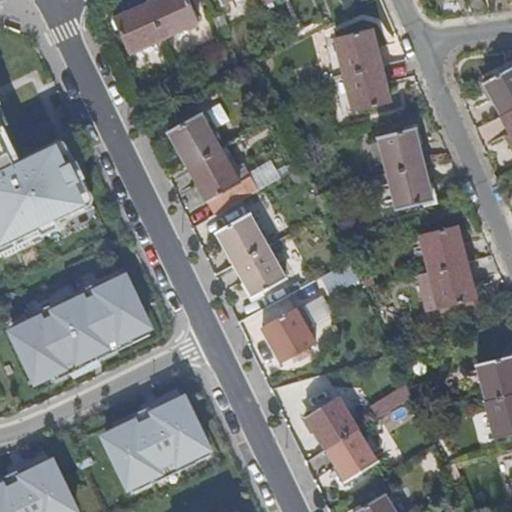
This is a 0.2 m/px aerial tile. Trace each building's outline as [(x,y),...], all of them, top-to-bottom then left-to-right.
[(162,0),(147,7),(164,42),(197,26),(184,0),(162,0)] [(215,0),(220,9),(240,0),(215,0)] [(129,58),(164,42),(147,7),(127,17),(113,24),(129,58)] [(344,80),(382,70),(373,34),(334,43),(344,80)] [(382,70),(344,80),(332,82),(343,120),(391,107),(382,70)] [(500,121),(511,114),(511,71),(483,87),(500,121)] [(511,114),(500,121),(511,142),(511,114)] [(189,172),(223,152),(204,117),(169,135),(189,172)] [(0,249),(82,211),(78,205),(85,201),(59,148),(53,151),(50,144),(17,160),(2,128),(0,123),(0,249)] [(386,177),(424,167),(416,131),(378,140),(386,177)] [(240,184),(245,181),(229,149),(223,152),(240,184)] [(223,152),(189,172),(213,219),(280,180),(274,166),(245,181),(240,184),(223,152)] [(424,167),(386,177),(395,214),(433,205),(424,167)] [(215,235),(234,268),(268,249),(249,216),(215,235)] [(429,273),(467,264),(458,227),(419,237),(429,273)] [(268,249),(234,268),(253,302),(287,283),(268,249)] [(467,264),(429,273),(418,276),(427,313),(477,301),(467,264)] [(31,326),(10,335),(34,384),(47,378),(50,385),(84,369),(80,363),(92,357),(96,364),(131,347),(127,340),(146,331),(123,282),(108,288),(105,282),(72,297),(75,304),(63,310),(60,303),(27,319),(31,326)] [(296,311),(262,330),(281,365),(315,346),(296,311)] [(485,403),(511,396),(511,358),(476,367),(485,403)] [(383,414),(415,394),(408,382),(376,402),(383,414)] [(184,389),(95,432),(124,493),(213,451),(184,389)] [(511,396),(485,403),(495,441),(511,436),(511,396)] [(326,454),(359,433),(336,397),(304,418),(326,454)] [(359,433),(326,454),(347,485),(379,465),(359,433)] [(77,511),(53,456),(0,481),(0,511),(77,511)] [(394,511),(385,495),(359,511),(394,511)]
